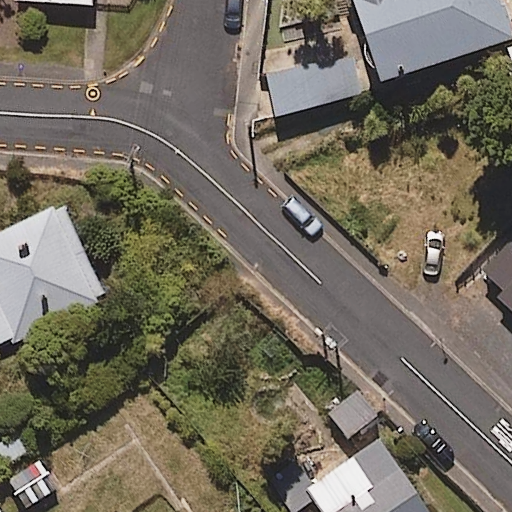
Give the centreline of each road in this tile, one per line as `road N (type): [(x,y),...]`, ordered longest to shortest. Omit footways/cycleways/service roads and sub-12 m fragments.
road 1 (residential): [(187,152),(511,464)]
road 2 (residential): [(0,110),(107,116),(187,152)]
road 3 (residential): [(207,0),(187,152)]
